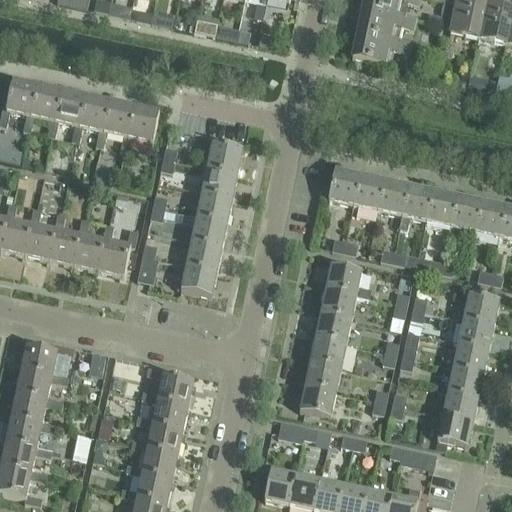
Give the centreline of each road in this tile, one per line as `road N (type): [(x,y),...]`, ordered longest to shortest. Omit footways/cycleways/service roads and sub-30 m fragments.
road 1 (residential): [(243,364),(322,0)]
road 2 (residential): [(243,364),(0,310)]
road 3 (residential): [(212,511),(243,364)]
